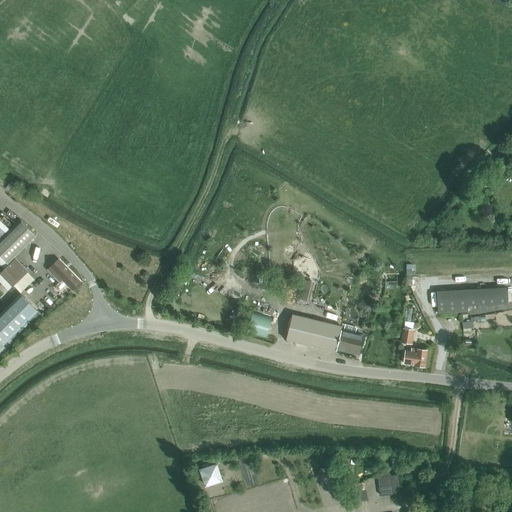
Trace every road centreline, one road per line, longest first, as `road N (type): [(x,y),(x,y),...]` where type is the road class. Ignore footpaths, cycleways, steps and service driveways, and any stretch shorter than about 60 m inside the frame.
road 1 (unclassified): [(100,324),(147,325),(345,370),(511,387)]
road 2 (track): [(147,325),(152,292),(202,200),(246,61),(278,3)]
road 3 (unclassified): [(100,324),(90,279),(0,197)]
